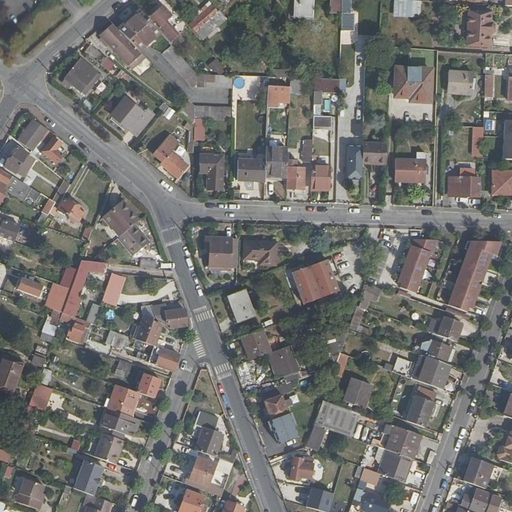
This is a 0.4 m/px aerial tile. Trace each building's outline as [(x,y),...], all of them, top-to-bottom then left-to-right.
[(296,0),(291,0),(291,23),(312,24),(313,19),(296,18),(296,0)] [(313,0),(296,0),(296,18),(313,19),(313,0)] [(340,30),(353,30),(353,14),(350,14),(350,0),(328,0),(328,13),(341,13),(340,30)] [(393,0),(393,16),(420,17),(420,0),(393,0)] [(148,14),(145,17),(160,33),(170,45),(178,38),(166,24),(173,18),(164,7),(152,18),(148,14)] [(212,9),(191,27),(204,42),(227,21),(220,13),(218,15),(212,9)] [(493,13),(470,12),(468,48),(491,49),(492,37),(496,35),(497,27),(495,25),(492,24),(493,13)] [(142,13),(120,33),(126,39),(139,51),(160,33),(145,17),(142,13)] [(139,51),(126,39),(124,41),(111,28),(100,39),(103,41),(100,43),(108,51),(110,49),(130,69),(143,56),(139,51)] [(198,76),(171,47),(162,55),(193,89),(198,88),(198,87),(198,76)] [(115,66),(92,48),(87,55),(109,73),(115,66)] [(143,56),(130,69),(134,73),(147,60),(143,56)] [(218,76),(225,70),(216,58),(208,64),(218,76)] [(81,62),(66,82),(72,87),(85,97),(101,78),(81,62)] [(431,104),(432,71),(397,70),(396,98),(412,98),(412,103),(431,104)] [(449,72),(449,94),(474,95),(474,72),(449,72)] [(234,77),(198,76),(198,87),(233,88),(234,77)] [(494,76),(486,76),(486,99),(494,99),(494,76)] [(341,81),(316,81),(316,94),(341,94),(341,81)] [(72,87),(66,82),(63,85),(70,90),(72,87)] [(291,89),(269,88),(268,105),(280,105),(280,103),(290,104),(291,89)] [(125,102),(112,118),(138,139),(154,118),(146,113),(144,116),(125,102)] [(197,113),(197,110),(190,103),(179,116),(196,129),(196,123),(197,113)] [(162,115),(169,119),(174,111),(168,107),(162,115)] [(232,113),(197,113),(196,123),(232,123),(232,113)] [(332,118),(315,118),(315,135),(332,135),(332,118)] [(43,147),(51,136),(32,120),(16,139),(21,145),(23,143),(26,146),(34,137),(37,139),(35,140),(43,147)] [(287,136),(304,136),(304,128),(287,127),(287,136)] [(484,156),(485,130),(476,130),(476,143),(479,143),(478,156),(484,156)] [(179,180),(189,167),(173,154),(180,144),(170,137),(155,157),(164,164),(162,167),(179,180)] [(511,137),(504,137),(503,160),(511,160),(511,137)] [(59,144),(52,138),(40,153),(54,163),(61,155),(55,150),(59,144)] [(310,159),(312,140),(304,139),(303,159),(310,159)] [(347,181),(363,181),(363,166),(364,146),(364,139),(356,139),(356,155),(353,155),(353,165),(347,164),(347,181)] [(364,146),(363,166),(387,167),(388,147),(364,146)] [(25,155),(25,153),(16,147),(3,168),(13,174),(20,163),(22,164),(26,156),(25,155)] [(266,163),(266,178),(288,179),(288,177),(288,169),(289,152),(267,149),(266,163)] [(396,177),(396,183),(410,183),(410,190),(416,190),(416,183),(426,183),(427,183),(427,162),(426,162),(427,154),(418,154),(418,162),(398,161),(397,177),(396,177)] [(224,157),(201,156),(201,175),(208,175),(208,192),(223,192),(224,157)] [(239,181),(266,183),(266,178),(266,163),(240,161),(239,181)] [(306,170),(288,169),(288,177),(289,177),(289,191),(305,191),(306,170)] [(331,169),(313,169),(313,190),(330,190),(331,169)] [(13,182),(15,179),(0,170),(0,181),(4,184),(7,179),(13,182)] [(451,180),(451,197),(481,198),(481,180),(475,180),(476,173),(462,172),(461,180),(451,180)] [(511,173),(497,173),(496,196),(511,196),(511,173)] [(57,187),(63,193),(70,185),(64,180),(57,187)] [(48,199),(41,212),(48,216),(55,202),(48,199)] [(86,212),(64,199),(57,209),(72,217),(70,220),(76,223),(78,222),(79,223),(86,212)] [(135,224),(138,221),(120,202),(102,217),(120,236),(135,224)] [(0,219),(0,237),(9,241),(14,224),(0,219)] [(149,242),(135,224),(120,236),(117,238),(132,255),(149,242)] [(80,239),(86,241),(91,228),(85,226),(80,239)] [(435,232),(398,231),(390,253),(393,254),(390,262),(399,265),(400,263),(411,266),(417,248),(434,254),(435,232)] [(231,240),(230,240),(205,238),(205,247),(209,248),(209,269),(226,269),(231,269),(231,240)] [(473,312),(490,256),(499,257),(501,250),(501,241),(468,241),(468,244),(448,307),(448,308),(452,308),(465,312),(473,312)] [(244,243),(244,250),(267,267),(275,267),(275,244),(244,243)] [(90,260),(81,259),(78,265),(76,271),(84,274),(86,268),(102,270),(103,262),(90,260)] [(140,267),(155,269),(155,262),(141,260),(140,267)] [(294,275),(305,306),(339,294),(328,263),(294,275)] [(76,297),(84,274),(76,271),(70,289),(68,295),(75,297),(76,297)] [(373,273),(370,282),(395,291),(398,281),(373,273)] [(407,273),(403,287),(438,297),(442,283),(407,273)] [(19,278),(16,292),(39,297),(42,283),(19,278)] [(64,287),(55,283),(53,289),(57,291),(62,292),(64,287)] [(375,303),(381,289),(367,284),(358,308),(367,311),(371,302),(375,303)] [(57,291),(51,309),(61,312),(68,295),(70,289),(64,287),(62,292),(57,291)] [(119,291),(107,287),(101,303),(114,306),(119,291)] [(253,317),(244,291),(224,299),(233,324),(253,317)] [(410,294),(409,298),(420,302),(421,297),(410,294)] [(78,297),(76,297),(75,297),(68,295),(61,312),(71,316),(78,297)] [(153,318),(163,325),(169,324),(170,328),(186,326),(184,311),(165,312),(165,305),(151,306),(152,318),(153,318)] [(404,310),(402,321),(422,324),(424,313),(404,310)] [(61,312),(59,318),(75,323),(69,339),(78,343),(84,327),(89,328),(91,323),(71,316),(61,312)] [(152,322),(153,318),(152,318),(143,315),(135,339),(155,346),(161,326),(152,322)] [(427,332),(435,335),(439,321),(431,318),(427,332)] [(437,336),(428,360),(429,360),(446,366),(451,350),(454,343),(456,343),(462,326),(445,319),(439,336),(437,336)] [(53,335),(56,326),(45,323),(42,332),(53,335)] [(349,328),(346,326),(334,330),(336,336),(347,331),(348,330),(349,328)] [(106,343),(113,346),(118,333),(110,330),(106,343)] [(241,338),(250,361),(271,354),(262,330),(241,338)] [(362,362),(368,343),(355,333),(347,331),(339,353),(347,356),(362,362)] [(118,333),(113,346),(124,350),(129,337),(118,333)] [(290,347),(275,352),(282,372),(288,370),(297,366),(290,347)] [(156,366),(174,372),(180,356),(160,348),(159,349),(156,348),(155,351),(158,352),(161,352),(156,366)] [(451,350),(446,366),(452,368),(457,352),(451,350)] [(150,364),(156,366),(161,352),(158,352),(155,351),(150,364)] [(347,356),(339,353),(335,366),(332,373),(340,376),(347,356)] [(34,355),(31,362),(41,366),(44,359),(34,355)] [(22,363),(3,356),(0,363),(0,389),(11,393),(22,363)] [(130,372),(132,364),(119,360),(117,367),(130,372)] [(446,366),(429,360),(422,382),(426,386),(444,392),(452,368),(446,366)] [(383,369),(392,372),(394,367),(385,363),(383,369)] [(402,376),(420,382),(395,363),(394,367),(392,372),(402,376)] [(293,382),(302,378),(297,366),(288,370),(293,382)] [(41,384),(49,384),(50,370),(42,369),(41,384)] [(139,393),(154,399),(161,380),(143,373),(136,393),(139,393)] [(371,386),(351,379),(344,400),(363,407),(371,386)] [(108,409),(130,417),(139,393),(136,393),(116,385),(108,409)] [(280,387),(262,393),(272,419),(289,413),(280,387)] [(419,388),(407,421),(424,428),(437,394),(419,388)] [(33,392),(28,404),(44,410),(48,398),(33,392)] [(342,434),(350,411),(323,401),(314,424),(325,428),(342,434)] [(35,409),(28,406),(19,430),(30,433),(33,424),(30,423),(35,409)] [(205,428),(197,450),(216,457),(223,435),(216,432),(221,418),(202,411),(196,424),(205,428)] [(270,421),(278,444),(297,438),(289,414),(270,421)] [(314,424),(306,448),(317,452),(325,428),(314,424)] [(413,460),(421,436),(395,426),(387,450),(413,460)] [(122,451),(125,442),(103,434),(94,457),(114,464),(119,450),(122,451)] [(78,451),(81,442),(73,439),(70,448),(78,451)] [(499,459),(511,463),(511,451),(508,448),(504,445),(504,446),(502,445),(498,447),(496,453),(498,457),(500,458),(499,459)] [(404,483),(413,460),(387,450),(380,448),(375,459),(378,460),(379,463),(382,465),(379,474),(380,475),(404,483)] [(0,449),(0,459),(7,462),(10,454),(0,449)] [(207,491),(222,496),(224,490),(209,485),(217,464),(199,457),(190,479),(186,478),(184,482),(207,491)] [(313,459),(303,457),(303,460),(294,458),(292,466),(290,466),(287,477),(290,478),(290,479),(300,481),(300,478),(311,480),(313,465),(312,464),(313,459)] [(472,457),(464,480),(484,488),(493,464),(472,457)] [(93,483),(95,477),(99,466),(80,459),(74,476),(93,483)] [(227,468),(229,462),(222,460),(220,465),(227,468)] [(360,479),(361,479),(364,469),(359,467),(355,477),(360,479)] [(377,484),(380,475),(379,474),(364,469),(361,479),(377,484)] [(89,495),(92,486),(93,483),(74,476),(69,488),(89,495)] [(44,487),(24,480),(16,502),(36,509),(44,487)] [(311,487),(305,507),(321,511),(327,511),(333,494),(311,487)] [(199,511),(205,496),(187,490),(181,505),(178,504),(176,511),(199,511)] [(477,490),(470,508),(480,511),(490,511),(496,497),(477,490)] [(370,511),(384,511),(388,501),(368,495),(363,509),(370,511)] [(85,511),(109,511),(112,504),(93,497),(89,508),(87,507),(85,511)] [(242,511),(244,508),(228,502),(223,511),(242,511)]
